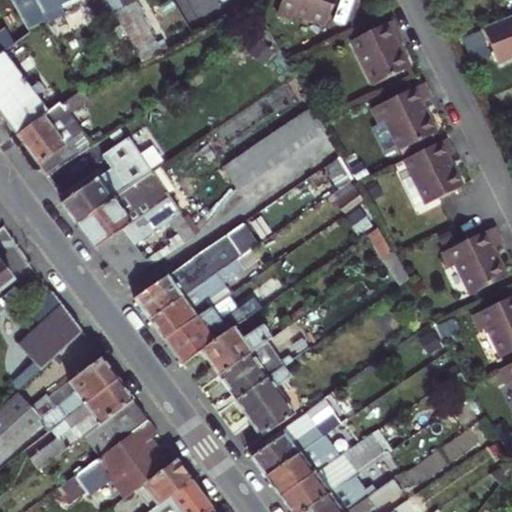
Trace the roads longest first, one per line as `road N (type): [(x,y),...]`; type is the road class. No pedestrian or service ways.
road 1 (tertiary): [(0,178),(252,511)]
road 2 (residential): [(412,0),(511,205)]
